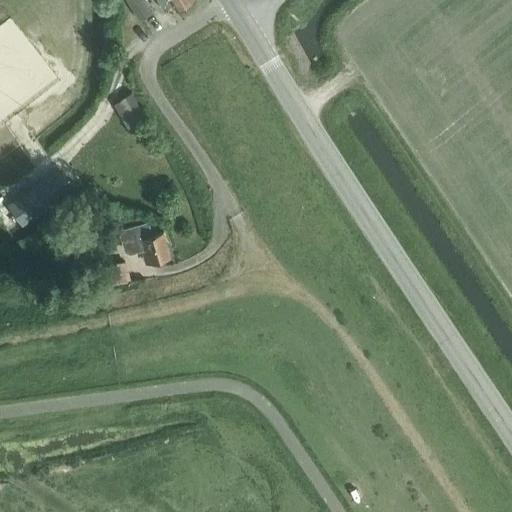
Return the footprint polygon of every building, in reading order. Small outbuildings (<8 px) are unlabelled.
[(153,10),(146,0),(158,0),(163,8),(173,2),(176,7),(187,0),(127,0),(139,19),(153,10)] [(128,126),(145,116),(131,92),(114,102),(128,126)] [(62,172),(10,207),(21,224),(73,189),(62,172)] [(130,252),(141,249),(145,260),(150,258),(150,261),(170,255),(163,231),(151,234),(147,220),(123,228),(120,233),(125,249),(130,252)] [(102,266),(104,275),(106,286),(129,282),(127,271),(125,262),(102,266)]
